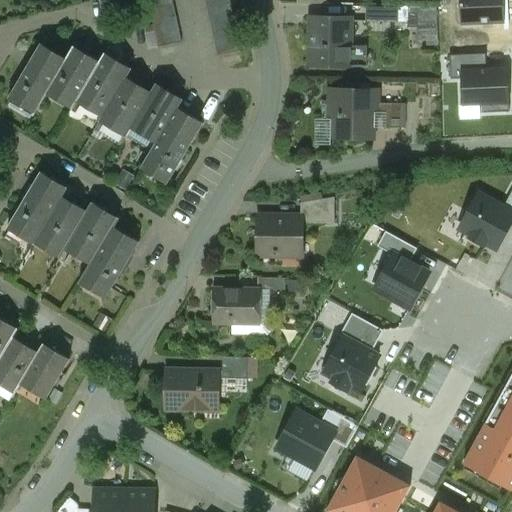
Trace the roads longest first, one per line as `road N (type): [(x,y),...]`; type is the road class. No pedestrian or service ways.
road 1 (residential): [(0,36),(82,13),(195,84),(272,74)]
road 2 (residential): [(0,135),(198,245)]
road 3 (residential): [(272,74),(266,116),(198,245)]
road 4 (residential): [(252,511),(92,419)]
road 5 (residential): [(126,359),(0,283)]
road 6 (residential): [(198,245),(126,359)]
